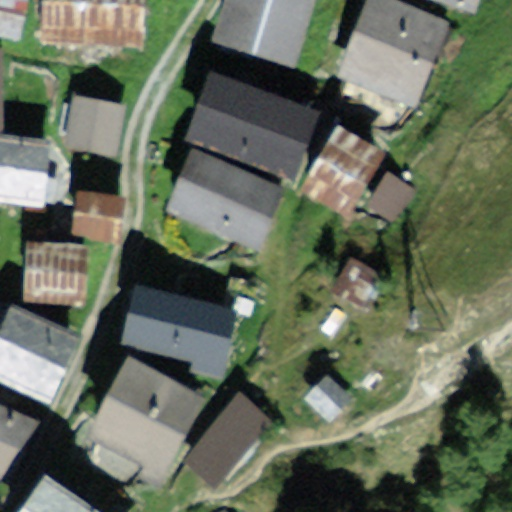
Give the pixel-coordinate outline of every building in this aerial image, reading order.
[(146,0),(47,0),(46,50),(144,54),(146,0)] [(310,13),(267,0),(237,0),(222,49),(292,71),(310,13)] [(475,0),(416,0),(470,17),(475,0)] [(25,12),(0,5),(0,44),(14,48),(25,12)] [(446,35),(377,9),(350,80),(420,106),(446,35)] [(309,118),(218,85),(193,153),(284,186),(309,118)] [(118,163),(124,117),(71,110),(65,156),(118,163)] [(383,161),(338,136),(306,195),(350,220),(383,161)] [(0,211),(42,215),(48,152),(0,147),(0,211)] [(281,198),(197,160),(172,217),(256,254),(281,198)] [(116,250),(124,185),(89,180),(80,245),(116,250)] [(412,196),(393,185),(377,212),(397,223),(412,196)] [(30,257),(26,310),(81,313),(84,261),(30,257)] [(140,292),(128,341),(220,363),(232,314),(140,292)] [(0,398),(44,417),(73,348),(20,325),(0,369),(0,398)] [(157,487),(202,410),(133,370),(89,448),(157,487)] [(243,394),(191,457),(220,480),(272,418),(243,394)] [(0,485),(9,490),(33,434),(0,420),(0,485)] [(76,511),(51,495),(38,511),(76,511)]
